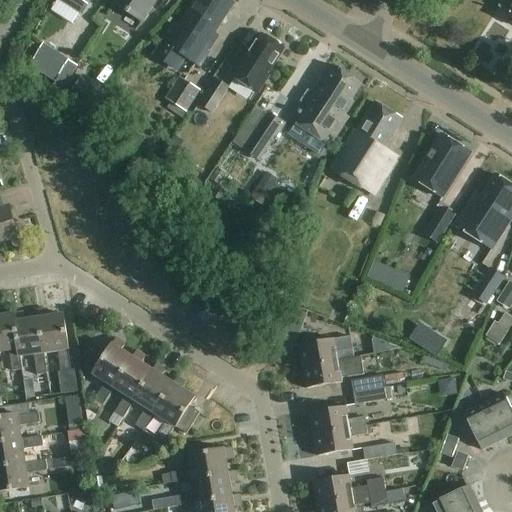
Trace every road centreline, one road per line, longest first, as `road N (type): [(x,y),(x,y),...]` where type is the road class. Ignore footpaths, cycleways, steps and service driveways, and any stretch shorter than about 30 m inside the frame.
road 1 (residential): [(281,511),(261,403),(251,390),(53,263)]
road 2 (residential): [(53,263),(0,54)]
road 3 (secondary): [(511,130),(368,39)]
